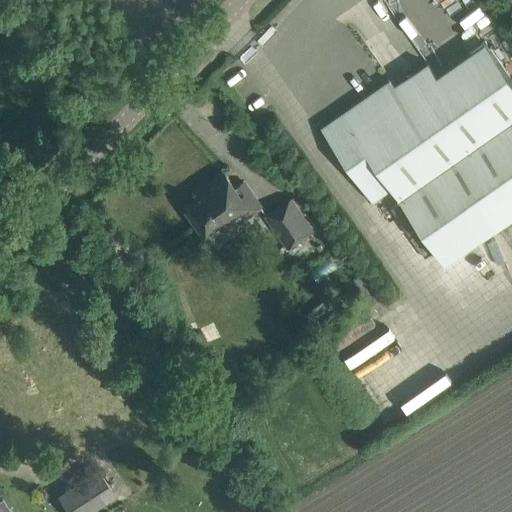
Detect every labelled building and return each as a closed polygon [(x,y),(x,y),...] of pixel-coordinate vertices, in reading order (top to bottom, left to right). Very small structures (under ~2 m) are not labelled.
[(393,187),(446,263),(511,216),(511,78),(485,41),(420,86),(412,73),(395,85),(390,78),(321,126),(373,201),(393,187)] [(206,196),(187,209),(203,232),(220,221),(226,229),(260,205),(243,181),(235,187),(224,171),(200,188),(206,196)] [(266,215),(287,246),(314,228),(292,197),(266,215)] [(353,362),(386,410),(419,388),(417,385),(446,366),(430,342),(425,346),(416,333),(409,338),(394,316),(378,327),(370,316),(336,340),(342,348),(348,344),(357,359),(353,362)] [(89,475),(58,496),(68,511),(87,511),(105,500),(114,495),(98,470),(89,475)] [(0,500),(0,511),(10,511),(3,499),(0,500)]
